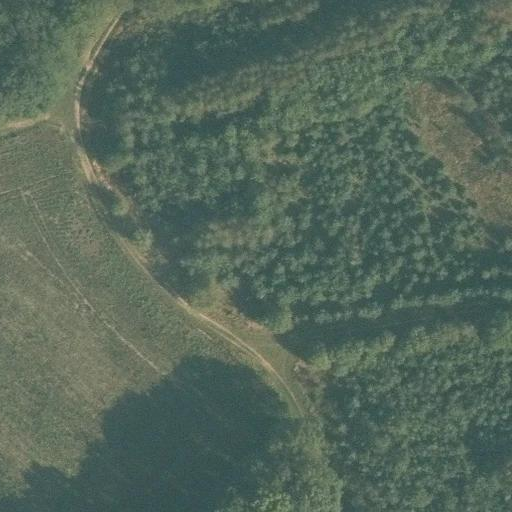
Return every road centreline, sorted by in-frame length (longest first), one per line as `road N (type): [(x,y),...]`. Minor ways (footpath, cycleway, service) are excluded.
road 1 (track): [(255,354),(200,349),(137,287),(41,132)]
road 2 (track): [(511,310),(255,354)]
road 3 (track): [(255,354),(313,456),(306,511)]
road 4 (track): [(117,0),(51,63),(41,132)]
